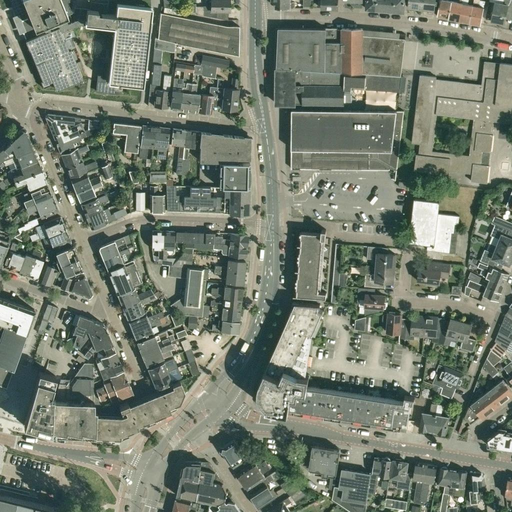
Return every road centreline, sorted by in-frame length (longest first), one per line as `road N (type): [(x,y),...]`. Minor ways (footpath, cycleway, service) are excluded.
road 1 (residential): [(511,40),(391,21),(254,17)]
road 2 (residential): [(264,126),(52,102),(34,115)]
road 3 (residential): [(82,242),(146,220),(272,226)]
road 4 (unclassified): [(450,457),(269,424)]
road 5 (residential): [(495,321),(460,305),(403,300),(407,253),(397,241)]
road 6 (residential): [(450,457),(495,321)]
road 7 (residential): [(34,115),(82,242)]
